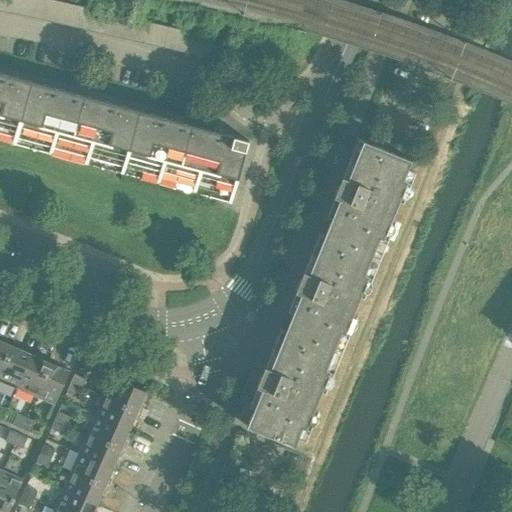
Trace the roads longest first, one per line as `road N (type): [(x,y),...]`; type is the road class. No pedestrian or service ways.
road 1 (residential): [(0,26),(179,67),(312,133)]
road 2 (tertiary): [(312,133),(244,289),(199,323)]
road 3 (residential): [(147,511),(201,393),(199,323)]
road 4 (unclassified): [(445,511),(511,348)]
